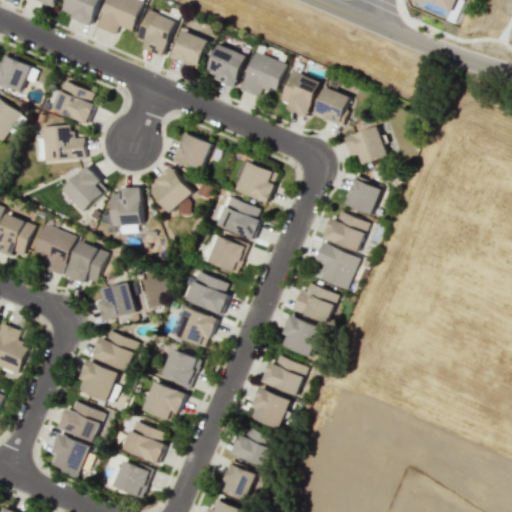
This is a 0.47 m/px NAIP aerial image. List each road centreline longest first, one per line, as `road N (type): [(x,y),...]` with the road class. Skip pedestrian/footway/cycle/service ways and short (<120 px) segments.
road 1 (residential): [(171,511),(314,181),(315,160)]
road 2 (residential): [(315,160),(0,18)]
road 3 (residential): [(0,283),(59,312),(62,330),(6,471)]
road 4 (tertiary): [(315,0),(511,73)]
